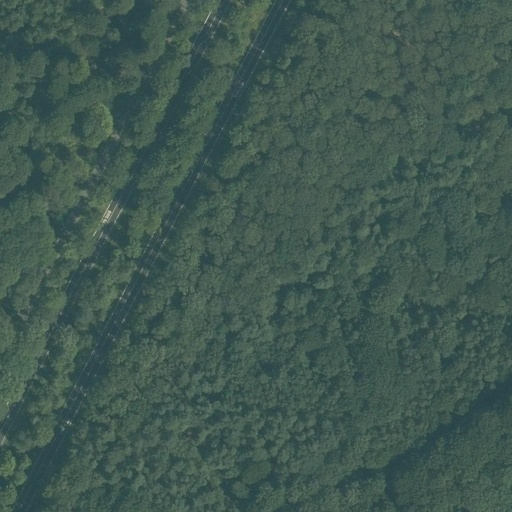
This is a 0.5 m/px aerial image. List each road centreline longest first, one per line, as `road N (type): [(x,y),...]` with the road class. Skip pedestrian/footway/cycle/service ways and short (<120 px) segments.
road 1 (primary): [(21,511),(285,0)]
road 2 (track): [(109,511),(196,428),(259,337),(393,240),(439,184),(511,125)]
road 3 (primary): [(226,0),(0,441)]
road 4 (unclassified): [(0,356),(184,0)]
